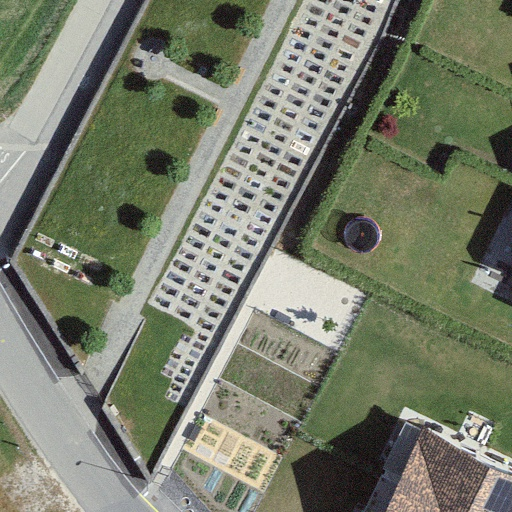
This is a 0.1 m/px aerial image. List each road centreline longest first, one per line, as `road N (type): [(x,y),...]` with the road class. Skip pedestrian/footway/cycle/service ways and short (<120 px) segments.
road 1 (tertiary): [(0,334),(112,511)]
road 2 (unclassified): [(94,0),(0,181)]
